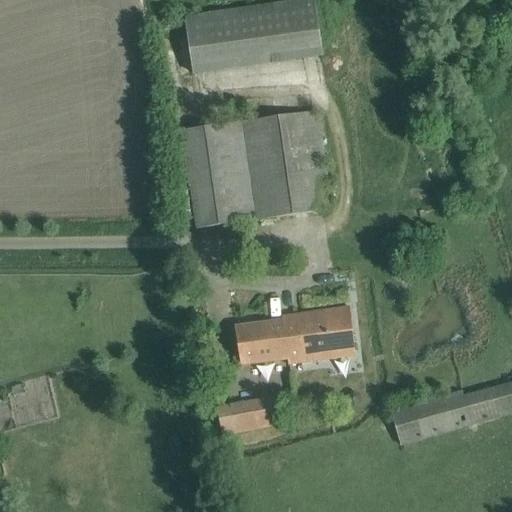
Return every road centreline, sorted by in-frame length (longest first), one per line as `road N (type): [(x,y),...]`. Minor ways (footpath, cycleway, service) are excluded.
road 1 (unclassified): [(0,244),(188,241)]
road 2 (unknown): [(188,241),(220,246),(295,234),(311,251),(311,287)]
